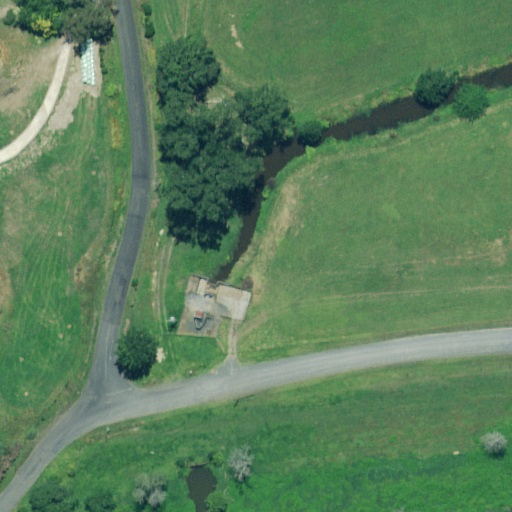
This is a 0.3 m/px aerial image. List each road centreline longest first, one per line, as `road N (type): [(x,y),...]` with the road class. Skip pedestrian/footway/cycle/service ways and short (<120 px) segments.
road 1 (unclassified): [(119,0),(140,171),(130,252),(107,336),(107,409)]
road 2 (unclassified): [(107,409),(423,346),(511,339)]
road 3 (unclassified): [(107,409),(59,436),(0,506)]
